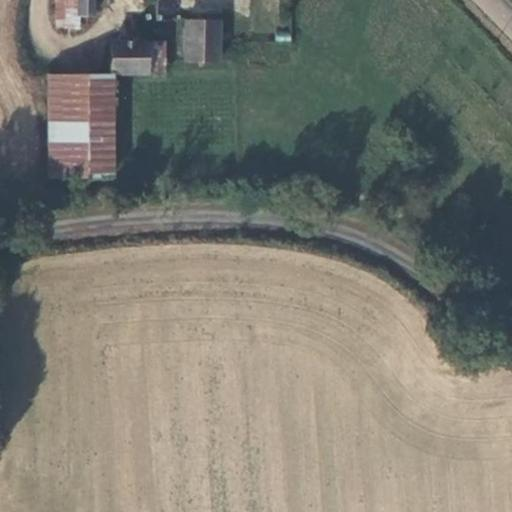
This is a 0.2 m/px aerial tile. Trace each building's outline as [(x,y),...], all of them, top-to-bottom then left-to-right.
[(54,0),(55,28),(76,26),(73,0),(54,0)] [(73,0),(76,26),(76,36),(96,35),(94,0),(73,0)] [(175,18),(173,63),(188,65),(191,19),(175,18)] [(222,20),(191,19),(188,65),(220,66),(222,20)] [(222,20),(220,66),(248,68),(252,21),(222,20)] [(106,70),(163,79),(166,63),(146,60),(148,43),(110,38),(106,70)] [(146,60),(166,63),(167,45),(148,43),(146,60)] [(48,179),(117,177),(111,76),(44,79),(48,179)]
